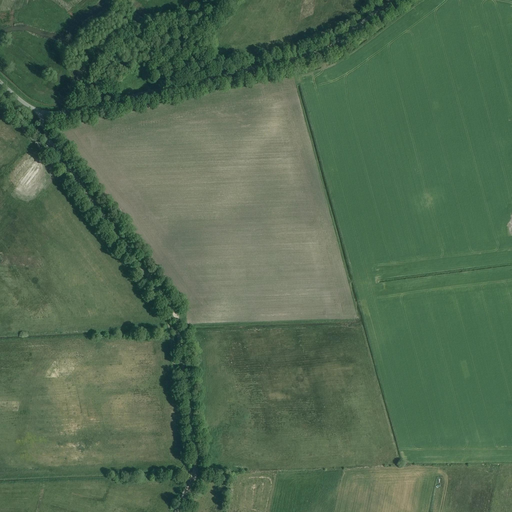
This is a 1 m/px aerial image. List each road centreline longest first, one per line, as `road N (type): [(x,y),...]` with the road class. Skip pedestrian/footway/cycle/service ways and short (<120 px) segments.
road 1 (track): [(179,511),(195,464),(174,312),(52,146),(41,112)]
road 2 (track): [(391,0),(317,52),(41,112)]
